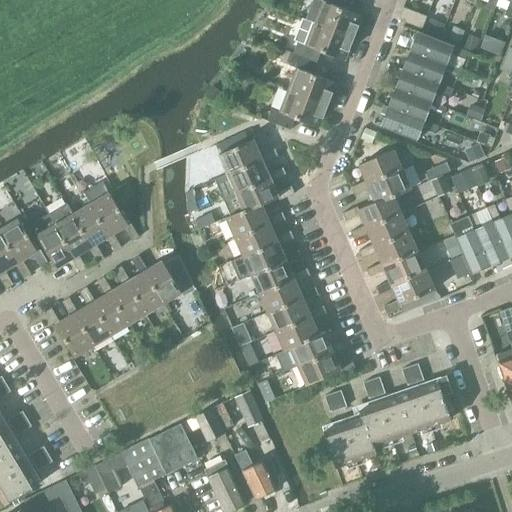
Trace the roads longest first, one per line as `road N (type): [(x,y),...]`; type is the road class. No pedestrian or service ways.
road 1 (residential): [(451,315),(397,334),(373,324),(318,204),(386,12),(381,0)]
road 2 (tertiary): [(326,511),(502,459)]
road 3 (residential): [(86,454),(5,320)]
road 4 (residential): [(502,459),(451,315)]
